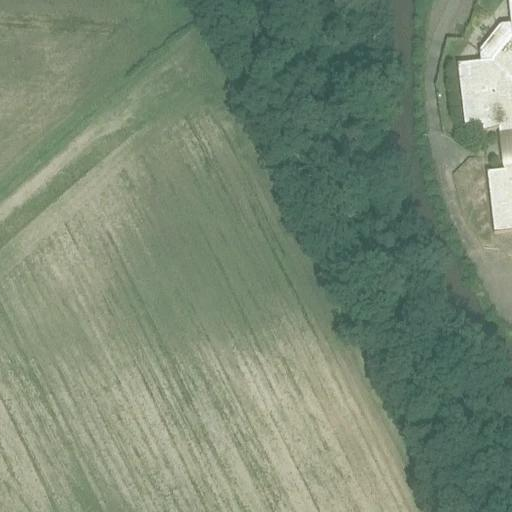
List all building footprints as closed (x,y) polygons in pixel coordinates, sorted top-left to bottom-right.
[(485,69),(470,111),(496,121),(489,138),(511,146),(511,131),(508,130),(511,118),(511,44),(492,37),(481,68),(485,69)] [(511,168),(492,169),(494,202),(498,201),(500,246),(511,245),(511,168)] [(192,223),(174,234),(194,266),(212,255),(192,223)] [(174,234),(157,245),(177,277),(194,266),(174,234)] [(157,245),(139,256),(159,288),(177,277),(157,245)] [(139,256),(122,267),(142,299),(159,288),(139,256)] [(122,267),(105,277),(125,309),(142,299),(122,267)] [(105,277),(87,288),(107,320),(125,309),(105,277)] [(87,288),(69,299),(89,331),(107,320),(87,288)] [(225,309),(218,313),(224,323),(231,319),(225,309)] [(231,319),(224,323),(231,333),(238,329),(231,319)] [(190,330),(183,334),(190,345),(197,340),(190,330)] [(10,336),(0,342),(0,361),(12,380),(30,368),(10,336)] [(197,340),(190,345),(196,355),(203,351),(197,340)] [(156,352),(149,356),(155,366),(162,362),(156,352)] [(282,358),(242,376),(252,400),(245,403),(250,415),(272,405),(267,394),(293,383),(282,358)] [(0,361),(0,386),(12,380),(0,361)] [(162,362),(155,366),(161,376),(168,372),(162,362)] [(141,375),(134,379),(141,389),(148,385),(141,375)] [(43,422),(36,426),(42,436),(49,432),(43,422)] [(49,432),(42,436),(48,447),(55,442),(49,432)] [(294,440),(272,449),(276,461),(284,458),(294,482),(335,465),(324,440),(298,451),(294,440)] [(8,444),(1,448),(7,458),(14,454),(8,444)] [(14,454),(7,458),(14,468),(21,464),(14,454)] [(224,468),(201,478),(215,511),(224,511),(240,505),(230,482),(241,478),(232,456),(221,461),(224,468)] [(175,480),(164,485),(173,507),(185,502),(188,511),(215,511),(201,478),(179,487),(175,480)] [(119,511),(132,511),(128,500),(116,505),(119,511)]
